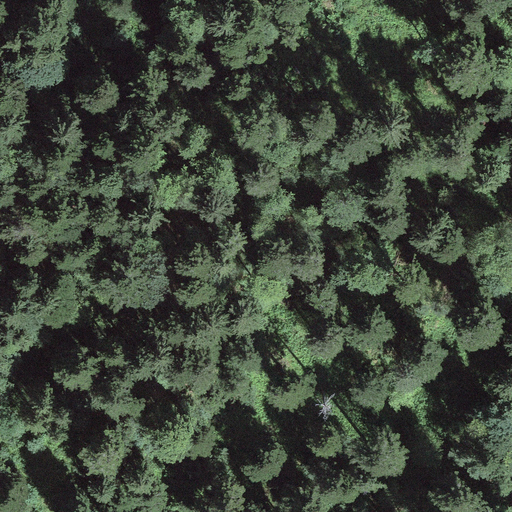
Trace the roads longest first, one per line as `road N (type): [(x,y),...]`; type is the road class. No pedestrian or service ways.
road 1 (track): [(212,6),(311,22),(354,120),(382,153),(511,224)]
road 2 (track): [(511,306),(483,335),(475,361),(478,401),(511,442)]
